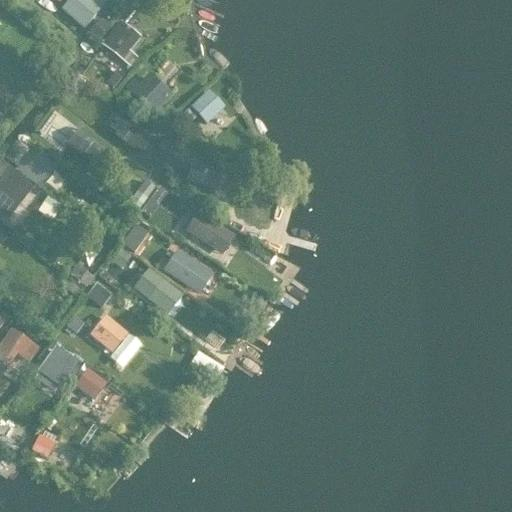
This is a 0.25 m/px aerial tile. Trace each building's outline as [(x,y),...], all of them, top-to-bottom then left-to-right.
[(86,0),(73,0),(65,10),(85,26),(98,9),(86,0)] [(121,27),(108,42),(127,58),(140,42),(121,27)] [(144,73),(127,91),(155,117),(171,99),(144,73)] [(211,97),(193,113),(205,127),(224,110),(211,97)] [(101,150),(78,131),(65,148),(88,167),(101,150)] [(55,172),(32,154),(17,174),(41,193),(55,172)] [(188,160),(173,181),(190,192),(205,171),(188,160)] [(33,191),(10,173),(0,186),(0,216),(8,223),(33,191)] [(142,194),(148,185),(132,174),(126,183),(142,194)] [(235,241),(199,217),(186,236),(222,260),(235,241)] [(127,243),(139,250),(149,233),(136,226),(127,243)] [(207,276),(180,256),(167,273),(194,292),(207,276)] [(181,298),(149,274),(135,291),(167,315),(181,298)] [(89,298),(103,308),(112,295),(98,285),(89,298)] [(126,337),(106,321),(91,338),(111,355),(126,337)] [(11,335),(0,350),(0,368),(7,374),(17,360),(29,368),(38,354),(11,335)] [(198,354),(191,367),(217,381),(224,368),(198,354)] [(49,380),(57,364),(44,357),(36,373),(49,380)] [(100,383),(85,374),(75,390),(89,399),(100,383)] [(39,441),(31,456),(47,463),(54,448),(39,441)]
